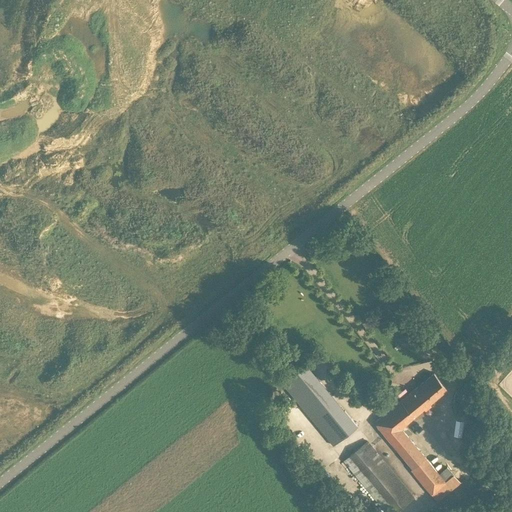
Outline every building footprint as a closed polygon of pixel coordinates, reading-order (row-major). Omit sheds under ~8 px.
[(423,344),(410,330),(402,337),(404,339),(401,341),(405,346),(408,344),(414,351),(423,344)] [(333,447),(358,427),(306,364),(281,384),(333,447)] [(424,407),(447,388),(434,373),(411,392),(424,407)] [(438,474),(400,427),(424,407),(411,392),(374,423),(398,451),(393,455),(403,469),(408,465),(412,469),(409,471),(412,476),(414,475),(437,503),(460,483),(458,481),(457,481),(452,477),(454,476),(447,467),(438,474)] [(384,511),(397,511),(415,498),(368,441),(343,461),(384,511)]
